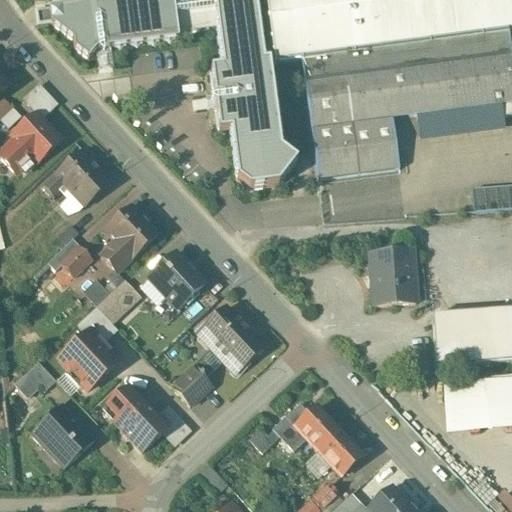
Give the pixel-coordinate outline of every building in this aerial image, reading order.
[(114,0),(50,9),(48,12),(51,12),(52,24),(49,24),(73,42),(74,50),(88,61),(95,51),(96,51),(96,50),(108,48),(108,50),(113,49),(113,48),(115,48),(119,51),(123,47),(125,47),(129,47),(129,46),(131,46),(136,49),(139,45),(141,44),(141,45),(145,45),(146,44),(147,43),(152,47),(155,42),(157,42),(158,43),(162,42),(162,41),(164,41),(168,45),(172,40),(174,40),(174,41),(177,40),(177,34),(210,30),(217,35),(221,70),(210,72),(213,98),(206,99),(207,109),(214,108),(218,135),(230,133),(236,182),(249,191),(278,187),(296,163),(280,151),(268,63),(263,64),(254,0),(114,0)] [(511,0),(264,0),(273,63),(299,60),(315,182),(397,172),(390,117),(500,104),(502,122),(511,120),(511,0)] [(48,12),(36,14),(38,26),(49,24),(52,24),(51,12),(48,12)] [(0,95),(8,87),(0,78),(0,95)] [(37,87),(22,102),(35,116),(41,122),(56,107),(37,87)] [(12,111),(0,122),(8,131),(19,120),(12,111)] [(14,141),(0,154),(0,161),(15,177),(32,161),(36,165),(60,143),(41,122),(35,116),(11,138),(14,141)] [(108,186),(80,155),(55,178),(83,209),(108,186)] [(511,184),(470,186),(471,213),(511,210),(511,184)] [(129,209),(103,234),(104,234),(100,237),(106,243),(109,240),(120,251),(106,264),(117,275),(130,262),(131,263),(157,238),(129,209)] [(69,228),(52,243),(61,252),(71,242),(77,236),(69,228)] [(61,252),(47,265),(54,273),(59,266),(78,249),(71,242),(61,252)] [(90,262),(78,249),(59,266),(71,280),(90,262)] [(410,253),(372,256),(373,276),(371,276),(374,309),(414,306),(410,253)] [(203,287),(173,255),(147,279),(167,301),(176,310),(177,311),(203,287)] [(124,283),(95,310),(112,327),(141,300),(124,283)] [(167,301),(158,310),(166,319),(176,310),(167,301)] [(224,310),(196,337),(233,377),(262,350),(224,310)] [(511,313),(431,319),(435,369),(511,363),(511,313)] [(88,337),(60,363),(91,397),(119,371),(88,337)] [(55,384),(37,364),(26,375),(44,395),(55,384)] [(193,370),(175,386),(172,382),(167,386),(189,409),(211,389),(193,370)] [(445,432),(511,427),(511,385),(442,390),(445,432)] [(166,431),(138,401),(113,424),(141,455),(166,431)] [(93,443),(61,409),(31,437),(43,450),(45,448),(65,469),(93,443)] [(339,434),(316,409),(306,419),(297,409),(284,420),(305,443),(316,455),(339,434)] [(305,443),(284,420),(271,432),(292,455),(305,443)] [(361,459),(339,434),(316,455),(339,480),(361,459)] [(327,488),(311,503),(319,511),(322,511),(338,498),(327,488)] [(411,511),(391,490),(367,511),(411,511)]
